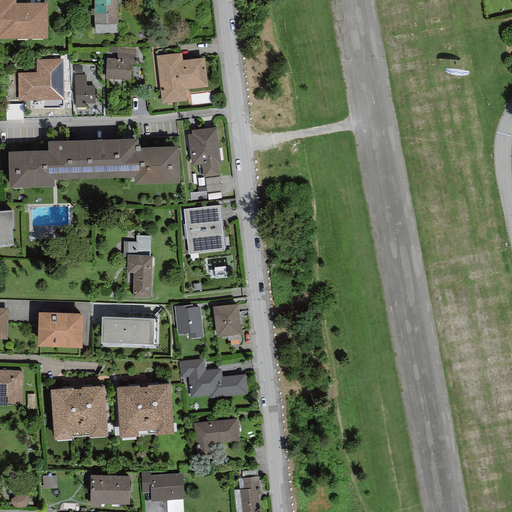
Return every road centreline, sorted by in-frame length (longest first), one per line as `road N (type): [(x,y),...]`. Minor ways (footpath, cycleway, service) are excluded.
road 1 (residential): [(224,0),(281,511)]
road 2 (unknown): [(0,357),(41,358),(66,378),(148,375)]
road 3 (unknown): [(0,301),(124,308)]
